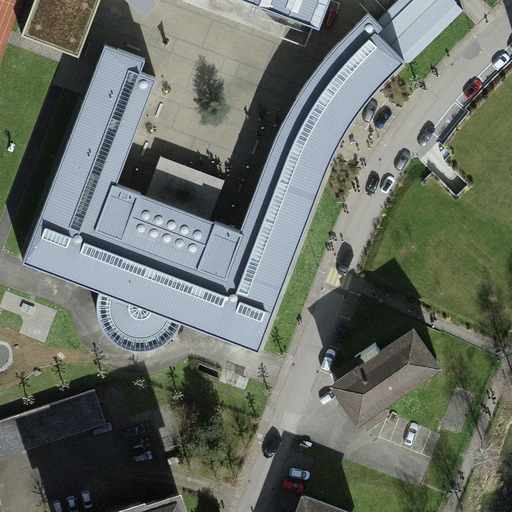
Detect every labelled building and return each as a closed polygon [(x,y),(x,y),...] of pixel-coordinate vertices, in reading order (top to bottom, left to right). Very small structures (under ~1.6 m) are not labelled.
[(77,57),(98,0),(34,0),(22,35),(77,57)] [(327,171),(335,152),(343,136),(352,122),(362,108),(373,95),(387,78),(404,63),(463,11),(452,0),(397,0),(375,21),(369,14),(335,48),(315,74),(299,95),(283,127),(240,234),(113,188),(153,81),(140,75),(145,62),(105,49),(25,267),(258,355),(318,192),(327,171)] [(329,0),(183,0),(305,46),(312,28),(318,30),(329,0)] [(364,364),(328,388),(356,429),(441,371),(413,330),(378,354),(375,349),(361,359),(364,364)] [(247,379),(228,373),(225,383),(244,389),(247,379)] [(3,511),(0,500),(0,457),(106,426),(96,392),(0,420),(0,511),(3,511)] [(343,511),(301,496),(295,511),(343,511)] [(184,511),(181,499),(146,509),(145,507),(128,511),(184,511)]
